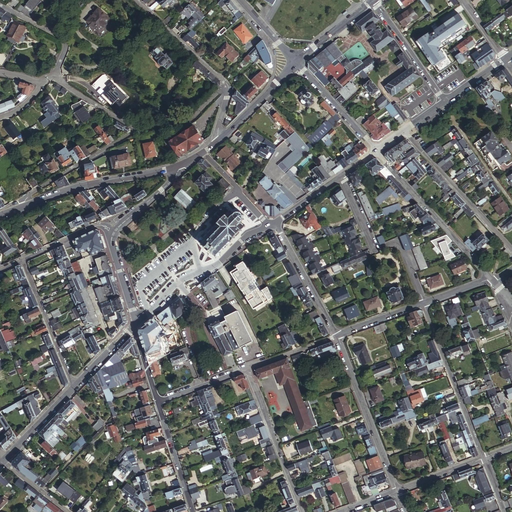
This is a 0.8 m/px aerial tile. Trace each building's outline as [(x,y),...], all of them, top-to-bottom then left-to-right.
[(41,0),(30,0),(27,5),(34,11),(42,0),(41,0)] [(165,0),(161,4),(164,8),(169,5),(172,7),(178,2),(175,0),(165,0)] [(235,15),(239,10),(231,0),(223,0),(227,4),(227,5),(235,15)] [(424,0),(419,0),(422,3),(428,11),(431,9),(424,0)] [(161,4),(158,1),(150,8),(153,11),(161,4)] [(198,9),(191,3),(189,5),(196,11),(198,9)] [(189,5),(175,19),(173,21),(175,22),(184,13),(189,18),(192,15),(193,14),(194,13),(196,11),(189,5)] [(396,18),(403,27),(418,17),(411,8),(396,18)] [(205,16),(198,9),(196,11),(203,18),(205,16)] [(455,12),(464,24),(469,20),(460,9),(455,12)] [(97,10),(87,22),(91,25),(90,27),(93,31),(94,30),(99,34),(111,19),(106,14),(104,16),(97,10)] [(193,14),(192,15),(195,17),(189,23),(191,24),(189,27),(192,30),(203,18),(196,11),(194,13),(193,14)] [(373,11),(355,24),(363,33),(367,30),(375,40),(371,43),(377,52),(391,41),(393,43),(390,46),(392,49),(399,45),(396,41),(395,42),(393,40),(394,39),(388,30),(383,34),(381,32),(382,31),(380,27),(379,28),(375,24),(380,20),(373,11)] [(7,19),(9,14),(6,12),(4,15),(3,17),(0,20),(0,29),(1,30),(2,31),(1,33),(8,36),(10,32),(2,28),(7,19)] [(170,14),(163,21),(168,26),(173,21),(175,19),(170,14)] [(453,48),(433,20),(430,15),(424,19),(431,28),(432,27),(439,37),(446,46),(454,57),(458,55),(455,51),(458,49),(456,46),(453,48)] [(497,17),(487,24),(483,27),(486,32),(495,26),(494,25),(500,21),(497,17)] [(192,30),(183,39),(186,42),(189,40),(197,49),(196,51),(198,53),(204,48),(202,45),(201,46),(193,37),(197,33),(195,30),(205,20),(203,18),(192,30)] [(500,21),(494,25),(495,26),(505,19),(504,18),(500,21)] [(46,25),(53,29),(56,23),(50,19),(46,25)] [(8,36),(19,42),(26,27),(15,22),(14,23),(10,32),(8,36)] [(244,43),(252,37),(242,25),(235,31),(244,43)] [(223,35),(228,30),(225,27),(220,32),(223,35)] [(476,43),(470,36),(462,41),(466,46),(467,47),(468,49),(476,43)] [(439,37),(437,38),(444,47),(446,46),(439,37)] [(477,44),(480,48),(487,42),(485,39),(477,44)] [(267,64),(274,61),(266,44),(263,40),(257,45),(260,50),(262,54),(267,64)] [(466,46),(462,41),(456,46),(458,49),(459,50),(465,47),(466,46)] [(334,42),(331,44),(331,46),(328,48),(327,47),(323,51),(324,52),(321,54),(319,54),(316,56),(324,65),(328,61),(332,61),(336,57),(336,54),(341,50),(334,42)] [(232,61),(239,54),(227,43),(217,52),(222,57),(225,55),(232,61)] [(475,57),(477,60),(476,61),(481,67),(492,59),(494,52),(488,43),(477,52),(479,54),(475,57)] [(164,66),(168,69),(177,60),(168,51),(165,55),(157,47),(151,53),(159,61),(159,63),(162,66),(164,66)] [(454,57),(457,61),(459,65),(466,60),(461,53),(459,50),(458,49),(455,51),(458,55),(454,57)] [(251,59),(256,54),(253,50),(247,56),(241,61),(245,65),(251,59)] [(324,65),(335,77),(339,82),(351,71),(366,61),(371,57),(374,62),(363,69),(365,72),(376,63),(369,55),(364,59),(364,60),(362,62),(361,61),(360,61),(359,60),(358,60),(357,60),(356,60),(355,60),(353,60),(352,61),(351,60),(348,63),(345,60),(347,57),(347,56),(343,53),(341,50),(336,54),(336,57),(332,61),(328,61),(324,65)] [(421,76),(404,52),(398,57),(401,61),(396,64),(399,67),(403,64),(406,69),(407,69),(387,83),(388,84),(384,86),(391,96),(394,94),(395,94),(405,87),(410,83),(421,76)] [(256,54),(251,59),(255,63),(257,61),(260,57),(259,57),(256,54)] [(313,74),(324,65),(316,56),(308,62),(307,68),(313,74)] [(349,82),(359,73),(363,69),(374,62),(371,57),(366,61),(351,71),(339,82),(342,85),(343,87),(349,82)] [(201,65),(199,63),(197,65),(199,66),(197,68),(217,87),(221,84),(221,81),(201,64),(201,65)] [(335,77),(324,65),(313,74),(320,82),(324,86),(330,81),(335,77)] [(511,76),(506,68),(495,75),(499,81),(501,81),(506,77),(511,85),(511,76)] [(365,72),(363,69),(359,73),(364,78),(368,75),(365,72)] [(269,77),(262,70),(252,80),(259,87),(269,77)] [(339,82),(335,77),(330,81),(339,91),(343,87),(342,85),(339,82)] [(376,84),(371,78),(368,81),(367,80),(365,82),(365,83),(364,85),(373,95),(380,89),(376,84)] [(30,84),(21,81),(20,87),(24,88),(23,93),(28,94),(30,84)] [(476,89),(477,89),(488,105),(484,108),(490,116),(497,111),(494,107),(495,106),(490,99),(492,98),(491,97),(493,95),(489,90),(491,89),(491,87),(487,81),(476,89)] [(333,96),(340,104),(356,90),(349,82),(343,87),(339,91),(333,96)] [(69,91),(57,84),(55,88),(60,91),(61,90),(67,94),(69,91)] [(245,93),(242,96),(247,100),(258,90),(254,86),(246,94),(245,93)] [(309,90),(306,86),(301,90),(299,90),(298,93),(300,93),(301,95),(299,97),(302,100),(301,103),(303,105),(305,104),(308,108),(313,103),(312,101),(314,99),(312,97),(311,98),(310,97),(312,95),(309,92),(309,90)] [(247,100),(242,96),(238,91),(236,93),(232,97),(237,101),(238,100),(247,106),(250,103),(247,100)] [(388,104),(391,102),(385,94),(382,97),(388,104)] [(59,112),(61,110),(51,96),(41,103),(45,107),(52,102),(59,112)] [(388,104),(382,97),(377,101),(379,105),(381,109),(385,106),(387,105),(388,104)] [(237,101),(245,108),(247,106),(238,100),(237,101)] [(0,104),(0,112),(15,109),(13,101),(0,104)] [(295,132),(268,102),(268,101),(263,106),(277,122),(290,137),(295,132)] [(333,118),(336,114),(325,101),(321,105),(333,118)] [(64,118),(59,112),(52,102),(45,107),(44,108),(44,110),(45,111),(46,112),(48,111),(52,117),(54,115),(57,119),(59,117),(61,120),(64,118)] [(393,104),(391,102),(388,104),(387,105),(394,115),(398,113),(393,105),(393,104)] [(404,122),(408,119),(397,102),(393,104),(393,105),(398,113),(404,122)] [(387,105),(385,106),(393,117),(394,115),(387,105)] [(84,123),(91,118),(83,107),(76,112),(84,123)] [(404,122),(398,113),(394,115),(400,124),(404,122)] [(327,123),(333,128),(342,120),(336,114),(327,123)] [(355,121),(359,124),(365,120),(363,116),(355,121)] [(364,125),(372,134),(382,124),(378,120),(375,123),(372,120),(371,122),(370,123),(368,121),(364,125)] [(129,129),(118,121),(116,125),(128,133),(129,132),(129,129)] [(309,140),(315,146),(319,142),(333,128),(327,123),(327,122),(309,140)] [(379,131),(381,133),(382,132),(385,136),(388,134),(391,131),(389,130),(392,127),(390,126),(390,125),(388,122),(383,123),(382,124),(372,134),(373,135),(379,131)] [(24,140),(13,123),(6,128),(14,138),(17,136),(21,142),(24,140)] [(28,129),(33,135),(41,129),(37,123),(28,129)] [(108,137),(105,133),(100,126),(95,130),(107,145),(112,142),(108,137)] [(194,126),(169,142),(179,157),(189,151),(190,153),(200,147),(198,145),(205,140),(202,137),(201,137),(194,126)] [(456,143),(463,138),(459,132),(456,128),(452,131),(457,138),(450,143),(452,146),(456,143)] [(473,143),(492,171),(511,157),(505,150),(505,151),(502,147),(501,146),(500,147),(498,143),(496,141),(497,140),(490,131),(473,143)] [(333,144),(338,141),(335,136),(334,135),(331,133),(329,135),(327,137),(333,144)] [(248,147),(254,150),(258,142),(264,145),(266,142),(255,135),(248,147)] [(332,146),(333,144),(327,137),(323,141),(328,146),(330,144),(332,146)] [(464,149),(469,146),(463,138),(456,143),(461,151),(464,149)] [(399,144),(396,146),(402,153),(412,145),(406,139),(399,144)] [(357,144),(364,155),(369,152),(368,149),(361,141),(357,144)] [(252,153),(258,156),(264,145),(258,142),(254,150),(252,153)] [(445,152),(437,142),(425,151),(430,156),(436,151),(438,155),(441,152),(442,153),(445,152)] [(452,146),(450,143),(449,142),(447,144),(443,147),(442,147),(445,151),(452,146)] [(155,157),(153,143),(144,144),(146,158),(155,157)] [(351,146),(350,147),(359,158),(364,155),(357,144),(356,145),(355,143),(354,143),(351,146)] [(294,166),(300,160),(285,144),(278,150),(294,166)] [(82,160),(87,157),(80,148),(79,145),(74,148),(75,150),(71,152),(74,157),(77,155),(79,159),(80,158),(82,160)] [(80,148),(87,157),(88,156),(98,150),(95,146),(88,150),(84,145),(80,148)] [(227,145),(218,153),(221,156),(222,155),(227,161),(235,154),(227,145)] [(264,145),(258,156),(266,161),(270,154),(269,154),(271,150),(264,145)] [(412,145),(402,153),(405,155),(415,148),(412,145)] [(402,153),(396,146),(388,151),(395,159),(399,156),(400,155),(402,153)] [(469,156),(474,153),(469,146),(464,149),(465,150),(468,155),(469,156)] [(67,147),(59,152),(62,156),(59,157),(60,160),(59,161),(63,167),(72,161),(69,156),(71,154),(68,150),(67,147)] [(346,151),(354,161),(359,158),(350,147),(346,150),(346,151)] [(411,162),(415,159),(421,155),(415,148),(405,155),(407,157),(411,162)] [(273,156),(275,152),(271,150),(269,154),(270,154),(266,161),(267,161),(270,155),(273,156)] [(116,166),(131,162),(128,151),(113,155),(116,166)] [(345,159),(350,165),(354,161),(346,151),(342,154),(343,155),(345,159)] [(395,159),(388,151),(387,152),(385,153),(384,154),(384,156),(392,165),(396,161),(395,159)] [(45,160),(50,157),(47,152),(42,154),(45,160)] [(476,157),(474,153),(469,156),(465,159),(469,164),(473,161),(472,160),(476,157)] [(242,162),(235,154),(227,161),(232,166),(231,167),(233,170),(242,162)] [(336,161),(338,164),(345,159),(343,155),(336,161)] [(48,167),(51,173),(59,169),(58,165),(59,164),(57,161),(56,162),(53,156),(50,157),(45,160),(48,167)] [(97,168),(108,163),(105,156),(94,161),(97,168)] [(319,160),(324,167),(332,178),(341,171),(344,169),(341,166),(339,167),(337,165),(333,161),(329,164),(323,157),(319,160)] [(411,162),(407,157),(404,159),(403,160),(406,164),(408,165),(411,162)] [(203,159),(199,163),(206,170),(210,166),(203,159)] [(350,165),(345,159),(338,164),(337,165),(339,167),(341,166),(344,169),(350,165)] [(411,162),(417,169),(421,165),(422,167),(424,165),(427,162),(425,159),(420,164),(415,159),(411,162)] [(48,167),(45,160),(40,162),(39,165),(38,165),(41,171),(48,167)] [(374,160),(366,166),(375,177),(380,172),(386,168),(379,160),(374,160)] [(450,167),(446,162),(445,163),(442,160),(437,164),(444,172),(450,167)] [(89,161),(82,166),(84,169),(92,165),(89,161)] [(480,172),(485,169),(482,165),(479,161),(476,163),(464,172),(463,173),(465,176),(470,172),(469,171),(471,170),(474,174),(479,171),(480,172)] [(402,175),(409,168),(413,174),(418,169),(417,169),(411,162),(408,165),(400,172),(402,175)] [(428,172),(433,168),(431,166),(426,170),(425,170),(424,168),(422,167),(421,165),(417,169),(418,169),(424,176),(428,172)] [(294,166),(290,170),(297,178),(300,175),(297,172),(299,171),(294,166)] [(332,178),(324,167),(319,170),(327,181),(332,178)] [(386,168),(380,172),(388,181),(390,179),(385,173),(388,170),(386,168)] [(452,189),(433,168),(428,172),(443,189),(442,190),(445,193),(442,196),(444,197),(452,189)] [(33,189),(32,187),(28,181),(26,178),(24,175),(21,169),(16,173),(19,178),(18,179),(21,182),(28,192),(33,189)] [(87,181),(95,179),(94,174),(96,174),(95,169),(86,171),(87,175),(86,175),(87,181)] [(424,176),(418,169),(413,174),(418,178),(419,180),(424,176)] [(484,185),(492,179),(485,169),(480,172),(477,175),(484,185)] [(297,178),(290,170),(287,173),(301,188),(304,185),(297,178)] [(396,179),(388,170),(385,173),(390,179),(388,181),(398,192),(403,187),(396,179)] [(364,181),(358,171),(351,176),(351,178),(355,187),(364,181)] [(206,192),(215,184),(211,180),(213,179),(207,172),(205,174),(205,173),(196,181),(201,186),(200,187),(202,189),(203,189),(206,192)] [(71,184),(65,176),(58,180),(60,183),(62,182),(64,183),(66,186),(71,184)] [(265,206),(265,211),(270,217),(275,217),(298,201),(294,197),(293,198),(290,200),(280,190),(266,176),(259,183),(281,205),(277,208),(275,206),(265,206)] [(31,179),(28,181),(32,187),(38,184),(34,178),(31,179)] [(307,188),(311,192),(323,183),(320,178),(310,185),(309,183),(305,186),(307,188)] [(227,190),(228,189),(231,186),(223,179),(220,182),(227,190)] [(496,195),(501,192),(492,179),(484,185),(477,190),(480,194),(484,191),(490,186),(496,195)] [(8,182),(2,186),(5,191),(11,187),(8,182)] [(120,199),(110,186),(104,191),(113,202),(120,199)] [(196,200),(183,186),(175,193),(187,207),(196,200)] [(290,200),(293,198),(283,187),(280,190),(290,200)] [(403,187),(398,192),(404,199),(410,194),(403,187)] [(464,211),(469,207),(452,189),(444,197),(442,199),(444,201),(448,198),(447,197),(450,195),(452,197),(451,197),(461,207),(462,208),(454,216),(456,218),(464,211)] [(134,197),(138,201),(147,195),(144,190),(134,197)] [(342,202),(346,199),(343,190),(332,198),(331,200),(333,203),(335,203),(337,206),(338,205),(339,206),(343,203),(342,202)] [(387,190),(376,200),(379,205),(391,195),(387,190)] [(86,191),(79,192),(80,193),(89,204),(91,206),(94,209),(97,206),(92,201),(94,199),(86,191)] [(358,194),(366,213),(372,210),(366,195),(365,196),(363,192),(358,194)] [(89,204),(80,193),(76,197),(75,198),(78,200),(85,207),(89,204)] [(478,204),(480,206),(488,200),(487,198),(478,204)] [(509,210),(500,198),(497,200),(492,204),(500,216),(509,210)] [(118,212),(127,208),(123,203),(122,202),(120,199),(113,202),(111,203),(112,205),(107,207),(111,215),(118,212)] [(432,219),(418,204),(413,206),(417,210),(416,211),(421,217),(420,218),(425,222),(427,220),(430,223),(432,221),(431,221),(432,219)] [(322,229),(324,228),(310,205),(306,207),(310,212),(305,215),(306,217),(302,221),(308,230),(314,225),(318,231),(322,229)] [(397,205),(382,210),(386,216),(398,211),(399,211),(397,205)] [(102,219),(106,217),(103,214),(105,213),(103,211),(102,212),(99,209),(97,206),(94,209),(102,219)] [(213,219),(210,223),(214,227),(204,237),(201,238),(200,239),(200,242),(204,245),(203,246),(204,247),(204,248),(209,253),(209,252),(212,255),(213,254),(217,258),(221,254),(220,253),(246,227),(242,223),(245,220),(244,215),(241,212),(236,212),(228,210),(225,207),(225,208),(222,210),(220,209),(211,218),(213,219)] [(475,214),(469,207),(464,211),(471,218),(475,214)] [(366,213),(370,222),(376,219),(372,210),(366,213)] [(86,217),(82,220),(83,223),(88,221),(88,222),(97,218),(94,213),(86,217)] [(511,214),(506,219),(508,222),(500,228),(503,232),(507,230),(508,231),(511,228),(511,214)] [(51,227),(54,225),(53,224),(46,217),(39,224),(46,232),(48,230),(50,232),(53,229),(51,227)] [(81,219),(80,217),(75,220),(68,224),(71,230),(75,228),(84,224),(83,223),(82,220),(81,219)] [(498,225),(500,228),(508,222),(506,219),(498,225)] [(43,247),(37,240),(34,235),(23,222),(21,224),(20,224),(26,231),(22,234),(28,241),(30,240),(38,249),(43,247)] [(435,222),(425,226),(425,228),(421,230),(423,235),(440,228),(435,222)] [(343,232),(353,227),(351,224),(339,230),(340,233),(343,232)] [(329,238),(337,235),(340,233),(339,230),(338,229),(332,232),(329,226),(324,229),(324,228),(322,229),(325,233),(326,232),(329,238)] [(353,227),(343,232),(347,239),(345,240),(347,245),(349,244),(357,240),(355,236),(356,235),(356,234),(357,233),(356,231),(357,231),(355,226),(353,227)] [(13,243),(2,227),(0,228),(0,236),(1,236),(8,246),(13,243)] [(94,236),(96,240),(101,238),(99,230),(97,229),(93,231),(94,236)] [(59,239),(65,237),(58,230),(54,234),(59,239)] [(84,242),(90,240),(89,238),(93,236),(92,231),(81,236),(84,242)] [(272,232),(269,234),(279,255),(285,252),(275,232),(272,232)] [(304,249),(311,245),(307,237),(298,234),(293,235),(297,242),(299,241),(299,242),(298,243),(299,245),(298,246),(301,250),(304,249)] [(478,250),(489,240),(483,234),(474,243),(473,244),(476,248),(478,250)] [(406,235),(399,237),(405,252),(412,250),(410,245),(407,238),(406,235)] [(443,262),(454,258),(449,244),(451,243),(448,235),(435,240),(443,262)] [(380,245),(385,243),(382,236),(377,238),(380,245)] [(99,251),(105,249),(103,243),(101,238),(96,240),(99,251)] [(362,243),(360,239),(357,240),(349,244),(353,252),(351,253),(353,257),(363,253),(361,248),(362,248),(361,246),(362,246),(361,244),(362,243)] [(473,244),(474,243),(471,240),(470,241),(469,239),(464,243),(472,252),(476,248),(473,244)] [(94,252),(99,251),(96,240),(90,242),(94,252)] [(16,249),(13,243),(8,246),(4,249),(4,251),(5,254),(7,254),(16,249)] [(66,250),(63,244),(62,245),(54,248),(55,251),(57,254),(58,257),(62,254),(61,252),(66,250)] [(304,258),(307,263),(310,261),(318,257),(314,249),(315,248),(313,244),(311,245),(304,249),(306,253),(305,253),(305,255),(304,255),(305,257),(304,258)] [(412,249),(421,271),(428,268),(420,247),(412,249)] [(66,251),(69,259),(72,267),(74,271),(75,273),(76,275),(81,273),(77,261),(72,249),(66,251)] [(50,261),(54,258),(50,250),(46,252),(50,261)] [(66,251),(66,250),(61,252),(62,254),(58,257),(56,258),(59,263),(69,259),(66,251)] [(363,253),(353,257),(341,262),(344,268),(358,262),(358,263),(368,259),(365,252),(363,253)] [(98,273),(111,268),(107,255),(95,260),(97,264),(95,268),(93,269),(95,274),(98,273)] [(311,270),(313,275),(324,270),(320,261),(322,261),(320,256),(318,257),(310,261),(312,265),(311,266),(312,267),(311,268),(312,270),(311,270)] [(72,267),(69,259),(59,263),(63,272),(65,271),(72,267)] [(37,267),(44,264),(42,260),(31,265),(33,269),(37,267)] [(462,261),(451,265),(453,272),(465,268),(462,261)] [(302,282),(291,263),(286,266),(291,276),(288,278),(293,287),(302,282)] [(22,266),(21,264),(16,266),(24,286),(18,288),(20,291),(23,290),(31,287),(22,266)] [(342,271),(339,264),(335,265),(332,267),(335,274),(342,271)] [(271,266),(263,272),(267,278),(275,274),(271,266)] [(32,269),(30,270),(32,276),(35,274),(39,273),(37,267),(33,269),(32,269)] [(74,271),(72,267),(65,271),(67,276),(75,273),(74,271)] [(100,279),(113,274),(112,271),(111,268),(98,273),(100,279)] [(47,269),(39,273),(35,274),(38,278),(49,273),(47,269)] [(327,287),(335,283),(330,273),(327,274),(326,273),(323,274),(324,276),(321,277),(327,287)] [(113,274),(100,279),(107,297),(119,293),(116,283),(113,274)] [(210,277),(201,283),(202,285),(214,309),(217,307),(219,306),(212,291),(211,289),(215,286),(219,283),(213,274),(210,277)] [(430,279),(427,280),(430,289),(443,285),(440,276),(430,279)] [(78,281),(76,277),(69,280),(72,288),(77,286),(76,283),(78,281)] [(241,290),(245,295),(259,283),(255,278),(241,290)] [(83,279),(78,281),(81,289),(84,288),(87,287),(83,279)] [(76,283),(77,286),(72,288),(74,292),(79,290),(81,289),(78,281),(76,283)] [(302,282),(293,287),(292,287),(294,291),(295,290),(298,295),(300,294),(301,297),(304,304),(305,304),(308,309),(314,305),(304,287),(302,282)] [(33,293),(31,287),(23,290),(26,296),(28,295),(33,293)] [(100,304),(113,299),(113,297),(106,299),(106,298),(104,298),(101,287),(94,289),(98,299),(100,304)] [(390,297),(386,298),(389,305),(392,304),(394,304),(403,301),(404,299),(401,289),(398,290),(397,289),(396,288),(392,290),(391,291),(391,292),(389,294),(390,297)] [(235,292),(241,300),(246,296),(245,295),(241,290),(240,289),(235,292)] [(80,293),(79,290),(74,292),(70,294),(76,307),(84,303),(83,300),(81,296),(80,293)] [(228,301),(235,297),(231,290),(224,294),(228,301)] [(264,294),(269,300),(274,299),(270,290),(264,294)] [(350,297),(347,290),(333,295),(335,301),(337,300),(338,302),(350,297)] [(49,299),(52,298),(59,294),(57,291),(47,295),(49,299)] [(39,308),(33,293),(28,295),(33,307),(31,308),(27,310),(28,313),(39,308)] [(479,308),(480,307),(480,309),(489,306),(488,304),(486,300),(488,299),(485,293),(479,295),(474,297),(473,298),(475,304),(477,304),(479,308)] [(26,296),(22,298),(21,300),(22,302),(24,304),(29,302),(31,308),(33,307),(28,295),(26,296)] [(246,296),(241,300),(240,301),(243,306),(243,307),(248,314),(255,309),(256,308),(246,296)] [(100,304),(101,309),(112,305),(112,306),(122,302),(121,300),(120,297),(113,299),(100,304)] [(364,303),(368,312),(381,306),(378,298),(364,303)] [(176,302),(170,307),(175,319),(185,312),(187,307),(185,304),(181,299),(178,300),(176,302)] [(116,312),(124,309),(123,305),(122,302),(112,306),(112,305),(101,309),(104,316),(108,314),(113,313),(116,312)] [(86,306),(84,303),(76,307),(80,314),(80,315),(88,311),(87,310),(86,306)] [(448,316),(449,319),(454,317),(462,314),(458,303),(445,308),(448,316)] [(225,333),(234,351),(251,342),(236,312),(225,318),(219,305),(219,306),(217,307),(221,315),(218,317),(214,309),(213,309),(214,312),(218,321),(208,326),(224,357),(233,353),(223,334),(225,333)] [(489,306),(480,309),(486,323),(496,319),(495,314),(493,314),(491,310),(489,306)] [(175,319),(170,307),(160,314),(157,316),(163,323),(168,331),(176,324),(175,319)] [(356,307),(345,311),(349,320),(355,317),(355,318),(360,316),(356,307)] [(39,308),(28,313),(19,317),(21,321),(25,319),(28,324),(32,322),(30,318),(41,314),(39,308)] [(54,319),(61,315),(58,309),(51,313),(54,319)] [(111,320),(126,315),(125,312),(124,309),(116,312),(117,316),(109,319),(109,320),(111,320)] [(266,324),(255,309),(248,314),(251,319),(249,321),(256,334),(264,330),(262,326),(266,324)] [(320,317),(316,310),(310,313),(313,320),(320,317)] [(417,315),(416,312),(409,314),(410,317),(408,318),(411,328),(416,326),(416,328),(423,325),(420,316),(421,316),(421,314),(417,315)] [(87,314),(81,317),(79,318),(76,319),(77,321),(82,318),(87,330),(89,329),(92,328),(93,327),(92,324),(90,320),(89,317),(87,314)] [(107,323),(110,329),(110,331),(116,329),(115,325),(120,323),(122,329),(127,324),(128,322),(126,315),(111,320),(112,321),(107,323)] [(157,316),(149,322),(160,337),(167,331),(162,324),(163,323),(157,316)] [(449,319),(448,316),(446,317),(447,320),(448,320),(451,329),(457,327),(454,317),(449,319)] [(329,334),(320,317),(313,320),(314,322),(316,321),(324,337),(329,334)] [(508,326),(505,320),(487,326),(490,331),(499,328),(498,327),(503,325),(504,327),(504,328),(508,326)] [(152,344),(160,338),(160,337),(149,322),(147,324),(141,329),(139,332),(144,347),(152,344)] [(472,332),(468,322),(464,324),(461,325),(459,326),(461,331),(462,330),(463,332),(460,334),(462,339),(465,338),(468,344),(476,341),(475,340),(472,332)] [(167,331),(160,337),(160,338),(163,342),(179,331),(176,324),(168,331),(167,331)] [(48,330),(46,326),(45,326),(38,329),(31,332),(33,337),(48,330)] [(70,335),(71,336),(78,331),(76,328),(65,335),(67,337),(70,335)] [(1,331),(1,329),(0,329),(0,344),(2,349),(0,349),(2,352),(9,349),(6,343),(6,341),(1,331)] [(8,329),(1,331),(6,341),(6,343),(13,340),(16,339),(13,330),(9,332),(8,329)] [(78,331),(71,336),(73,339),(74,341),(81,337),(84,341),(87,339),(85,336),(83,332),(81,329),(78,331)] [(109,334),(113,339),(119,332),(118,331),(116,329),(110,331),(110,329),(108,330),(109,334)] [(283,350),(295,344),(291,336),(288,338),(284,330),(280,332),(282,335),(281,335),(285,344),(281,346),(283,350)] [(299,342),(293,330),(289,332),(291,336),(295,344),(299,342)] [(477,330),(472,332),(475,340),(480,339),(477,330)] [(55,348),(49,333),(43,336),(48,347),(42,349),(44,353),(48,351),(55,348)] [(73,339),(71,336),(70,335),(67,337),(59,342),(63,351),(66,349),(64,345),(73,339)] [(97,343),(93,336),(87,339),(91,347),(97,343)] [(182,337),(176,340),(179,347),(184,344),(182,337)] [(131,338),(115,354),(121,359),(122,360),(127,355),(126,354),(132,348),(135,357),(139,355),(133,338),(131,338)] [(74,344),(73,339),(64,345),(66,349),(74,344)] [(15,346),(13,340),(6,343),(9,349),(15,346)] [(433,340),(428,341),(432,352),(437,351),(433,340)] [(313,356),(335,347),(333,343),(331,342),(310,350),(313,356)] [(101,351),(97,343),(91,347),(94,353),(96,356),(101,351)] [(161,358),(174,350),(171,345),(157,352),(157,353),(160,358),(161,358)] [(362,365),(371,362),(364,346),(354,350),(357,358),(358,357),(362,365)] [(396,346),(389,349),(393,359),(394,360),(401,357),(396,346)] [(445,353),(447,359),(462,353),(461,351),(465,350),(463,346),(454,349),(448,351),(445,353)] [(190,359),(186,347),(178,350),(179,351),(170,354),(169,355),(173,365),(190,359)] [(46,371),(47,374),(62,366),(56,349),(50,352),(56,366),(46,371)] [(48,351),(44,353),(30,360),(33,365),(42,361),(42,360),(50,355),(48,351)] [(427,354),(431,363),(440,360),(437,351),(432,352),(427,354)] [(504,366),(505,370),(511,367),(511,352),(501,356),(505,365),(504,366)] [(303,358),(302,353),(292,357),(294,362),(296,361),(303,358)] [(115,354),(97,373),(103,391),(109,389),(126,384),(129,383),(131,382),(129,377),(123,362),(122,360),(121,359),(115,354)] [(407,365),(409,372),(414,370),(422,367),(428,365),(426,361),(426,362),(423,354),(417,356),(418,357),(413,359),(412,358),(406,360),(406,362),(407,365)] [(301,432),(312,428),(317,426),(318,425),(311,405),(309,401),(309,400),(303,403),(287,359),(258,370),(257,370),(256,373),(258,380),(274,374),(279,386),(283,384),(301,432)] [(431,363),(428,365),(422,367),(423,369),(425,369),(427,368),(428,370),(443,365),(440,360),(431,363)] [(149,365),(153,377),(161,375),(156,361),(149,365)] [(298,365),(296,361),(294,362),(296,367),(297,366),(299,373),(303,372),(300,365),(298,365)] [(387,367),(385,362),(371,367),(375,378),(395,370),(394,366),(390,367),(390,366),(387,367)] [(69,382),(62,366),(47,374),(45,376),(46,378),(53,374),(54,377),(59,375),(58,373),(59,372),(65,388),(68,385),(69,382)] [(422,367),(414,370),(416,377),(425,374),(425,369),(423,369),(422,367)] [(131,376),(129,377),(131,382),(139,380),(137,375),(144,373),(144,372),(143,371),(140,373),(136,375),(133,374),(131,375),(131,376)] [(97,373),(89,381),(96,393),(97,393),(99,396),(104,393),(103,391),(97,373)] [(405,373),(400,375),(404,387),(410,385),(405,373)] [(489,376),(488,374),(484,376),(487,385),(481,387),(482,388),(477,390),(479,393),(488,389),(494,387),(489,376)] [(243,375),(234,378),(237,385),(239,384),(242,391),(246,390),(250,402),(255,400),(245,375),(243,375)] [(458,386),(463,384),(472,381),(470,377),(456,382),(458,386)] [(147,383),(146,378),(139,380),(131,382),(129,383),(131,388),(147,383)] [(463,399),(468,397),(478,393),(476,390),(471,392),(468,386),(466,387),(466,386),(466,385),(463,386),(459,388),(463,399)] [(209,387),(203,389),(205,396),(209,394),(212,393),(209,387)] [(374,403),(383,400),(378,387),(369,390),(374,403)] [(103,391),(104,393),(108,402),(114,400),(112,392),(110,392),(109,389),(103,391)] [(199,400),(201,405),(208,402),(207,400),(205,396),(203,389),(196,392),(199,400)] [(140,409),(151,405),(146,390),(140,392),(141,394),(143,404),(139,405),(140,409)] [(413,396),(408,398),(413,410),(416,409),(415,405),(422,402),(421,400),(423,399),(420,390),(412,393),(413,396)] [(36,417),(41,413),(35,400),(37,399),(36,399),(41,397),(39,392),(28,397),(36,417)] [(503,410),(503,412),(507,410),(504,403),(502,398),(503,398),(501,392),(496,394),(503,410)] [(504,414),(503,412),(503,410),(502,410),(495,393),(488,395),(497,417),(504,414)] [(74,397),(84,407),(87,404),(77,394),(74,397)] [(334,400),(340,416),(351,412),(345,396),(334,400)] [(36,417),(28,397),(25,399),(21,401),(17,403),(19,407),(19,408),(25,405),(31,422),(36,417)] [(210,398),(207,400),(208,402),(210,407),(215,406),(213,402),(215,402),(213,397),(210,398)] [(407,397),(398,401),(401,408),(402,412),(408,410),(407,408),(410,407),(407,397)] [(71,400),(58,413),(65,420),(74,411),(72,409),(76,405),(71,400)] [(113,417),(116,416),(117,416),(112,403),(116,401),(115,400),(114,400),(108,402),(113,417)] [(258,409),(255,400),(250,402),(235,408),(236,411),(240,409),(242,414),(242,415),(258,409)] [(201,405),(199,406),(197,406),(196,407),(197,410),(200,411),(203,409),(205,414),(201,416),(203,421),(214,417),(213,416),(212,413),(210,407),(208,402),(201,405)] [(19,407),(17,403),(0,411),(2,415),(19,407)] [(439,412),(441,416),(460,409),(457,403),(441,410),(441,411),(439,412)] [(141,412),(144,421),(148,419),(150,419),(149,416),(153,414),(151,405),(140,409),(135,410),(136,413),(141,412)] [(385,417),(386,420),(412,410),(410,407),(407,408),(408,410),(402,412),(401,408),(396,410),(396,411),(397,413),(385,417)] [(460,409),(441,416),(440,417),(442,422),(447,420),(450,418),(452,424),(458,422),(462,431),(468,429),(460,409)] [(416,418),(413,410),(412,410),(386,420),(379,422),(378,423),(381,429),(405,420),(406,422),(416,418)] [(2,415),(0,411),(0,421),(7,432),(5,434),(3,433),(0,436),(0,443),(2,450),(3,450),(4,450),(17,437),(12,430),(2,415)] [(385,417),(397,413),(396,411),(378,418),(379,422),(386,420),(385,417)] [(58,413),(51,421),(61,431),(63,429),(59,425),(61,422),(66,426),(69,423),(65,420),(58,413)] [(251,418),(254,424),(263,421),(260,414),(251,418)] [(472,421),(473,426),(480,424),(488,421),(487,416),(472,421)] [(220,434),(214,417),(203,421),(199,423),(197,424),(199,428),(210,424),(215,436),(220,434)] [(440,417),(436,418),(439,425),(442,432),(445,440),(449,438),(447,434),(442,422),(440,417)] [(99,418),(97,420),(98,422),(104,427),(106,424),(99,418)] [(429,428),(433,427),(439,425),(436,418),(430,421),(427,422),(429,428)] [(150,424),(148,419),(144,421),(126,426),(127,431),(150,424)] [(505,419),(496,423),(498,427),(499,427),(502,435),(499,437),(500,440),(507,437),(506,434),(510,432),(507,423),(506,423),(505,419)] [(334,424),(332,420),(318,425),(320,429),(331,425),(334,424)] [(51,421),(47,424),(51,428),(51,427),(55,431),(57,434),(58,434),(61,431),(51,421)] [(98,432),(104,427),(98,422),(93,427),(98,432)] [(425,422),(419,425),(421,431),(426,429),(429,428),(427,422),(425,422)] [(47,424),(45,427),(54,436),(58,440),(59,439),(56,435),(57,434),(55,431),(51,427),(51,428),(47,424)] [(118,441),(122,440),(118,429),(116,425),(113,426),(112,424),(107,425),(109,431),(111,437),(114,436),(116,436),(118,441)] [(331,425),(320,429),(324,439),(331,436),(333,440),(342,437),(338,427),(333,429),(331,425)] [(376,453),(365,425),(360,427),(363,435),(364,438),(368,448),(366,448),(369,455),(376,453)] [(271,441),(265,426),(259,429),(263,440),(260,441),(261,445),(271,441)] [(45,427),(38,434),(45,441),(52,447),(59,441),(58,440),(54,436),(45,427)] [(94,440),(106,429),(104,427),(98,432),(94,436),(92,438),(94,440)] [(147,446),(155,443),(154,438),(156,437),(156,436),(160,434),(158,429),(146,433),(149,441),(146,442),(147,446)] [(453,447),(472,440),(469,433),(460,436),(461,437),(456,439),(457,442),(452,443),(453,447)] [(223,440),(220,434),(215,436),(220,451),(204,457),(206,462),(223,455),(228,453),(223,440)] [(87,441),(83,437),(75,444),(80,449),(87,441)] [(223,440),(228,453),(230,458),(236,455),(234,449),(232,444),(229,437),(223,440)] [(155,443),(147,446),(149,452),(168,447),(165,440),(155,443)] [(206,440),(205,440),(201,442),(198,443),(189,447),(190,450),(197,447),(207,443),(206,440)] [(449,452),(445,440),(439,442),(441,448),(440,449),(441,452),(442,451),(444,454),(449,452)] [(469,449),(475,447),(472,440),(453,447),(455,450),(462,448),(464,452),(469,449)] [(52,447),(45,441),(41,445),(52,455),(53,454),(54,455),(57,452),(52,447)] [(277,458),(271,441),(261,445),(262,447),(265,446),(269,456),(268,457),(270,461),(277,458)] [(296,446),(300,455),(312,451),(308,441),(296,446)] [(80,449),(75,444),(72,447),(77,452),(80,449)] [(475,447),(469,449),(472,457),(476,456),(477,453),(475,447)] [(126,453),(125,449),(113,462),(116,465),(123,456),(126,453)] [(132,467),(137,465),(132,451),(126,453),(129,461),(132,467)] [(331,458),(328,451),(322,453),(325,460),(326,460),(331,458)] [(12,465),(21,472),(30,461),(21,452),(11,462),(12,465)] [(454,464),(449,452),(444,454),(447,462),(449,461),(450,465),(454,464)] [(230,458),(228,453),(223,455),(225,459),(223,460),(228,475),(230,474),(232,478),(237,477),(232,463),(230,458)] [(406,469),(424,466),(422,453),(412,455),(413,457),(404,459),(406,469)] [(236,455),(230,458),(232,463),(236,462),(235,460),(238,459),(237,457),(237,455),(236,455)] [(370,472),(382,468),(377,456),(366,460),(370,472)] [(334,465),(332,460),(331,458),(326,460),(327,463),(321,465),(322,469),(329,467),(334,465)] [(299,467),(297,463),(287,467),(289,471),(299,467)] [(131,472),(133,470),(132,468),(128,465),(125,468),(121,464),(113,472),(119,477),(122,473),(126,476),(130,471),(131,472)] [(132,468),(133,470),(135,476),(147,472),(146,470),(140,471),(138,465),(137,465),(132,467),(132,468)] [(334,466),(334,465),(329,467),(332,475),(326,477),(326,480),(328,479),(335,477),(338,475),(337,474),(334,466)] [(261,478),(266,476),(263,466),(249,472),(250,473),(253,480),(253,481),(259,479),(261,478)] [(472,467),(452,475),(454,481),(470,475),(474,473),(473,472),(472,467)] [(52,470),(49,472),(49,474),(44,479),(42,481),(38,478),(34,482),(42,488),(58,471),(55,468),(53,470),(52,470)] [(383,471),(382,468),(370,472),(369,472),(371,476),(373,475),(383,471)] [(483,497),(486,496),(493,493),(491,488),(483,468),(473,472),(474,473),(475,475),(471,477),(472,479),(468,482),(478,485),(483,497)] [(377,488),(388,484),(383,471),(373,475),(374,478),(373,478),(375,483),(374,483),(376,489),(377,488)] [(27,477),(34,482),(38,478),(31,472),(27,477)] [(138,484),(139,487),(141,493),(144,499),(149,498),(147,492),(151,491),(145,474),(135,477),(136,479),(137,481),(138,484)] [(232,478),(229,480),(229,482),(232,481),(234,485),(234,486),(237,492),(238,497),(244,495),(242,489),(237,477),(232,478)] [(379,493),(377,488),(376,489),(374,483),(375,483),(373,478),(372,479),(370,479),(371,484),(368,485),(367,480),(365,477),(363,478),(366,487),(365,487),(369,497),(379,493)] [(328,479),(326,480),(324,481),(334,507),(340,505),(336,495),(332,496),(330,491),(331,490),(329,486),(330,486),(328,479)] [(74,491),(62,481),(55,489),(62,494),(61,495),(68,500),(68,499),(74,503),(79,496),(74,492),(74,491)] [(280,483),(289,508),(295,506),(286,481),(280,483)] [(318,483),(311,485),(296,491),(299,498),(317,491),(319,496),(323,495),(324,498),(328,496),(325,489),(324,489),(321,482),(318,483)] [(135,492),(136,491),(127,483),(121,490),(127,495),(124,499),(128,502),(131,498),(135,492)] [(188,487),(190,494),(197,492),(198,491),(195,484),(188,487)] [(40,494),(28,485),(24,489),(31,494),(30,496),(32,498),(30,500),(32,502),(33,501),(40,494)] [(237,492),(234,486),(232,487),(232,486),(225,488),(226,489),(224,490),(227,496),(237,492)] [(250,486),(242,489),(244,495),(245,495),(252,492),(250,486)] [(182,493),(181,487),(175,489),(164,493),(166,499),(182,493)] [(443,511),(451,509),(445,493),(444,490),(440,491),(439,489),(436,490),(437,492),(436,493),(439,502),(441,501),(443,504),(444,508),(434,511),(432,511),(443,511)] [(147,507),(144,499),(141,493),(139,495),(135,492),(131,498),(145,510),(144,511),(148,511),(147,507)] [(495,499),(493,493),(486,496),(483,497),(472,501),(476,509),(484,506),(483,503),(486,502),(486,503),(495,499)] [(49,501),(40,494),(33,501),(36,503),(43,508),(49,501)] [(238,497),(242,507),(239,508),(240,511),(244,511),(250,510),(245,495),(244,495),(238,497)] [(377,511),(381,511),(397,506),(394,498),(374,506),(377,511)] [(76,511),(88,511),(85,508),(89,502),(86,500),(76,511)] [(56,511),(60,509),(49,501),(43,508),(41,510),(44,511),(56,511)] [(43,508),(36,503),(33,507),(38,511),(39,511),(41,510),(43,508)]
